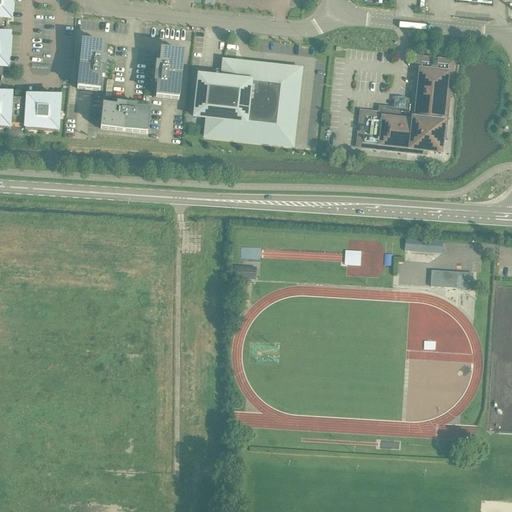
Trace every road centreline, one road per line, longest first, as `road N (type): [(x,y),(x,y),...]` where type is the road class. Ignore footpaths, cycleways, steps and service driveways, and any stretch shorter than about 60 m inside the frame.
road 1 (secondary): [(0,189),(511,217)]
road 2 (track): [(180,511),(182,199)]
road 3 (unclassified): [(342,9),(296,29),(97,0)]
road 4 (unclassified): [(511,36),(342,9)]
